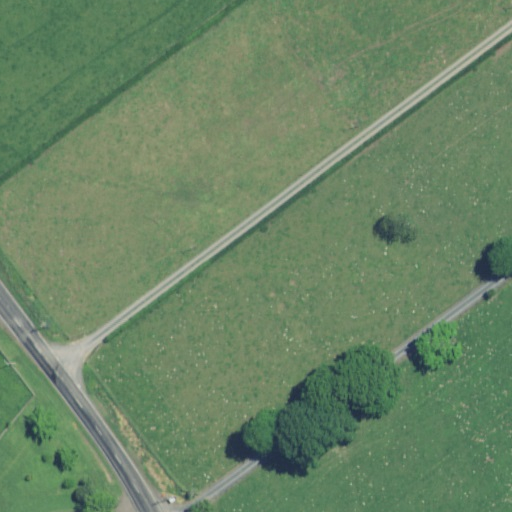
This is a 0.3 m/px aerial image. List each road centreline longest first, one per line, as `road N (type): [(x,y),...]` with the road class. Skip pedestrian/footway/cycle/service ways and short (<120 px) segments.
road 1 (track): [(511,30),(56,371)]
road 2 (tertiary): [(0,297),(148,511)]
